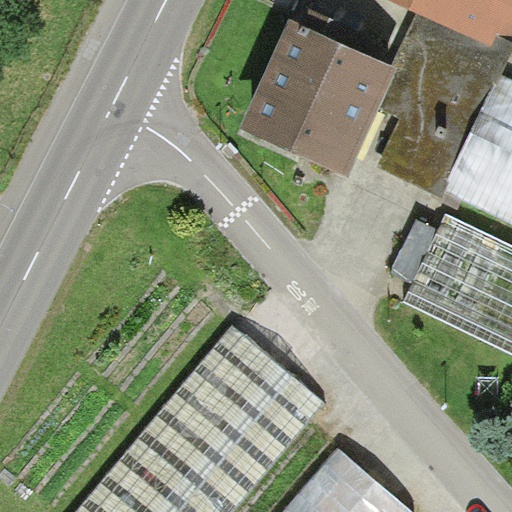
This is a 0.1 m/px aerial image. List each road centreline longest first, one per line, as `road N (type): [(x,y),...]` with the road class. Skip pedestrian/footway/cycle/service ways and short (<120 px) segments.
road 1 (residential): [(112,108),(191,158),(336,306),(511,509)]
road 2 (secondary): [(0,317),(112,108)]
road 3 (secondary): [(112,108),(166,0)]
